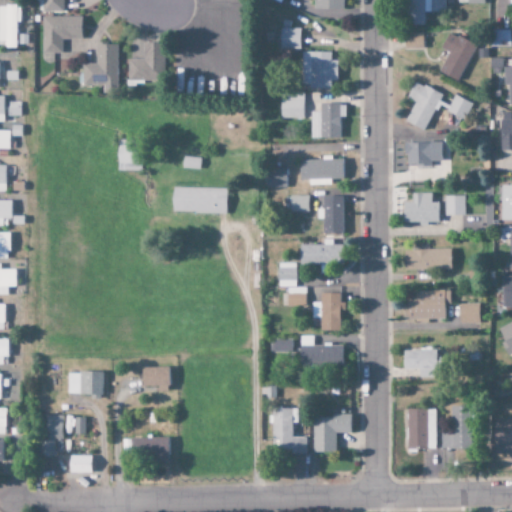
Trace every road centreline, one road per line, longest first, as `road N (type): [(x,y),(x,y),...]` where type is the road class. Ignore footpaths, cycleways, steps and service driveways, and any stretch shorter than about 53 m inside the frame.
road 1 (residential): [(511,495),(0,500)]
road 2 (residential): [(375,0),(378,498)]
